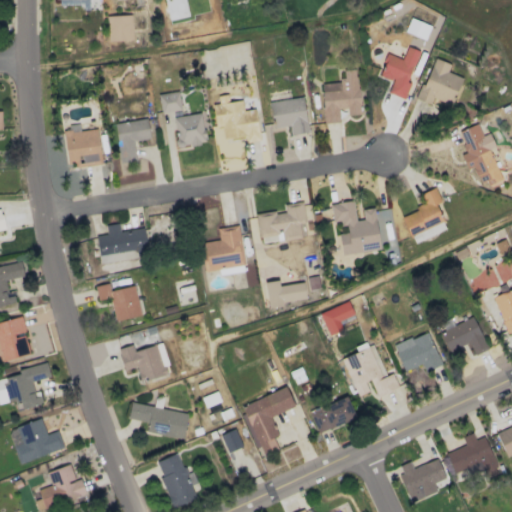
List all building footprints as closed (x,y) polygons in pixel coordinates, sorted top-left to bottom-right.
[(131,39),(130,15),(106,15),(107,40),(131,39)] [(405,33),(425,39),(429,25),(409,19),(405,33)] [(387,92),(401,98),(419,51),(406,46),(401,59),(387,53),(378,75),(392,81),(387,92)] [(451,105),(461,77),(446,72),(449,63),(431,57),(417,100),(430,104),(432,98),(451,105)] [(321,82),(323,123),(339,122),(338,108),(346,108),(347,115),(359,114),(356,69),(343,70),(344,80),(321,82)] [(180,110),(178,91),(158,93),(160,112),(180,110)] [(269,102),(273,128),(289,126),(290,135),(308,132),(302,97),(269,102)] [(259,140),(255,109),(243,110),(241,100),(211,104),(215,127),(221,126),(223,139),(246,136),(246,142),(259,140)] [(173,116),(177,146),(204,143),(201,113),(173,116)] [(149,138),(146,118),(113,123),(120,163),(135,160),(132,141),(149,138)] [(97,128),(79,130),(78,120),(67,121),(68,130),(62,130),(65,164),(75,162),(76,167),(101,165),(97,128)] [(500,178),(488,148),(494,146),(489,132),(481,135),(476,123),(457,131),(466,153),(461,155),(466,168),(472,166),(480,186),(500,178)] [(401,216),(409,235),(442,222),(435,204),(440,202),(435,187),(420,193),(423,202),(414,206),(416,210),(401,216)] [(379,250),(374,207),(361,209),(362,219),(355,220),(352,200),(329,203),(331,221),(339,220),(340,226),(345,225),(346,232),(338,234),(340,254),(379,250)] [(259,242),(306,235),(302,201),(282,204),(283,210),(255,214),(259,242)] [(99,262),(148,255),(144,227),(119,231),(117,223),(105,225),(106,234),(95,236),(99,262)] [(237,225),(216,228),(218,240),(199,242),(203,272),(218,269),(218,274),(244,270),(237,225)] [(319,288),(317,276),(306,277),(308,290),(319,288)] [(303,282),(278,285),(278,280),(264,282),(267,304),(305,300),(303,282)] [(94,285),(97,301),(110,298),(114,320),(139,316),(134,285),(109,290),(108,283),(94,285)] [(511,288),(491,297),(506,333),(511,330),(511,288)] [(340,330),(337,320),(352,315),(348,302),(319,311),(327,335),(340,330)] [(25,331),(21,316),(0,321),(0,360),(28,354),(24,335),(15,337),(14,334),(25,331)] [(439,332),(448,351),(467,342),(473,355),(487,348),(472,316),(439,332)] [(420,364),(423,372),(441,364),(426,330),(392,345),(404,371),(420,364)] [(169,374),(160,343),(133,351),(131,344),(117,349),(123,370),(135,367),(139,382),(169,374)] [(384,375),(371,345),(342,358),(351,360),(358,357),(360,362),(355,365),(365,368),(367,360),(372,361),(370,368),(370,369),(368,379),(376,381),(374,387),(378,396),(380,387),(381,388),(384,375)] [(0,378),(0,400),(15,397),(18,409),(41,404),(39,396),(34,397),(30,380),(49,376),(45,362),(17,369),(18,375),(0,378)] [(241,405),(261,456),(277,449),(272,437),(276,435),(268,416),(293,407),(285,387),(241,405)] [(355,418),(346,397),(308,411),(316,433),(355,418)] [(187,414),(130,401),(126,418),(147,422),(145,431),(181,439),(187,414)] [(505,456),(511,453),(511,411),(511,412),(511,414),(511,425),(495,433),(505,456)] [(45,434),(40,418),(7,429),(18,463),(62,448),(57,431),(45,434)] [(220,434),(226,452),(240,447),(234,429),(220,434)] [(464,445),(445,452),(452,473),(468,467),(470,474),(483,469),(484,474),(496,469),(484,436),(474,439),(472,433),(461,437),(464,445)] [(154,461),(172,508),(195,499),(190,487),(196,484),(191,471),(185,474),(177,453),(154,461)] [(409,461),(396,466),(409,501),(436,491),(432,482),(444,478),(436,458),(411,468),(409,461)] [(51,485),(37,489),(40,498),(33,500),(36,510),(85,495),(80,478),(74,480),(69,464),(46,471),(51,485)]
